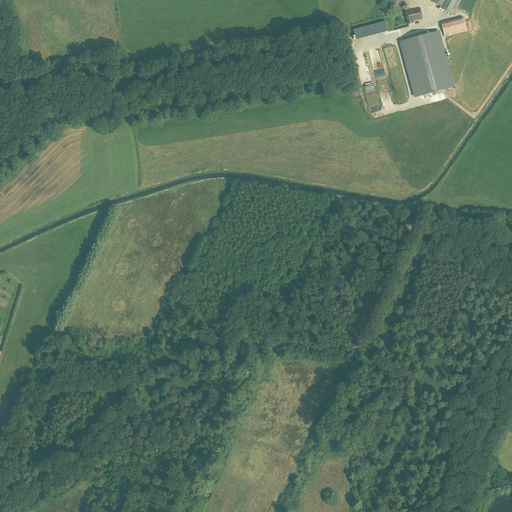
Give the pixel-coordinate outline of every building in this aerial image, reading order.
[(431,0),(431,1),(440,6),(439,8),(454,15),(461,0),(431,0)] [(412,9),(405,11),(408,24),(412,23),(415,22),(415,21),(422,19),(420,8),(412,10),(412,9)] [(462,17),(441,23),(445,38),(466,32),(462,17)] [(453,87),(438,32),(400,42),(415,97),(453,87)] [(375,68),(379,86),(384,85),(385,89),(381,89),(386,108),(394,106),(384,66),(375,68)] [(401,91),(405,91),(404,84),(402,84),(401,77),(396,77),(396,85),(400,84),(401,91)]
